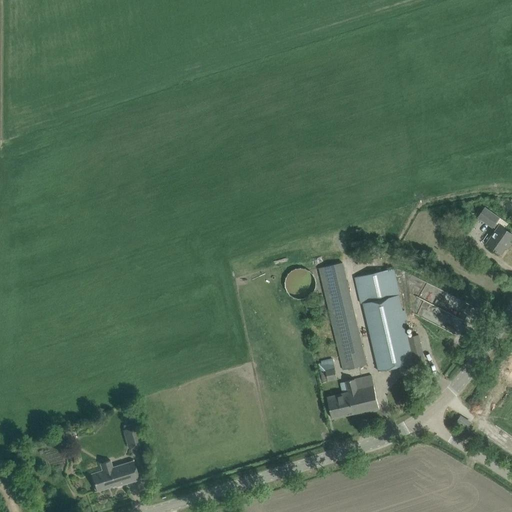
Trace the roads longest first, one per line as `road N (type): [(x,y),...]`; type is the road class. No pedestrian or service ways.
road 1 (tertiary): [(152,511),(373,443),(422,417)]
road 2 (tertiary): [(422,417),(455,388),(511,312)]
